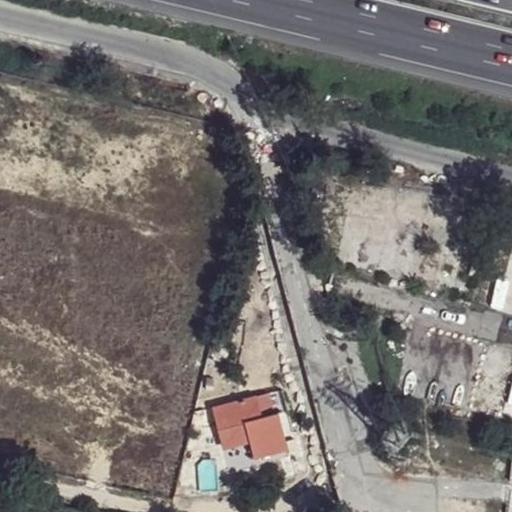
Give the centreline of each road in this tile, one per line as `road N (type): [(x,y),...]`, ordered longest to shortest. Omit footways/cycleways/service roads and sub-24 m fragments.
road 1 (residential): [(0,20),(204,70),(237,92),(266,137),(377,511)]
road 2 (motorway): [(250,0),(511,63)]
